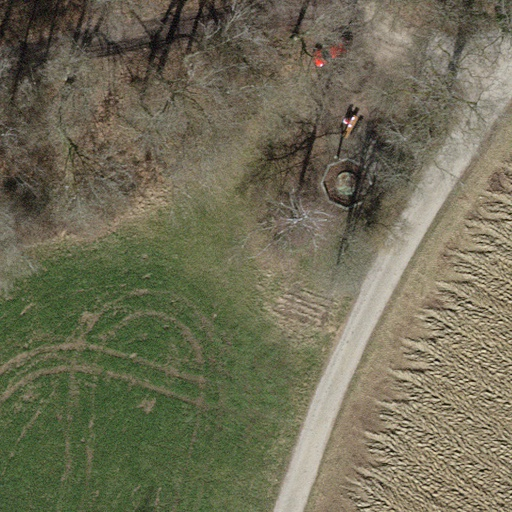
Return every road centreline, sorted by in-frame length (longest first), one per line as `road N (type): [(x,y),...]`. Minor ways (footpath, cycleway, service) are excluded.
road 1 (track): [(511,49),(281,511)]
road 2 (track): [(224,0),(0,55)]
road 3 (track): [(491,79),(376,21),(359,0)]
